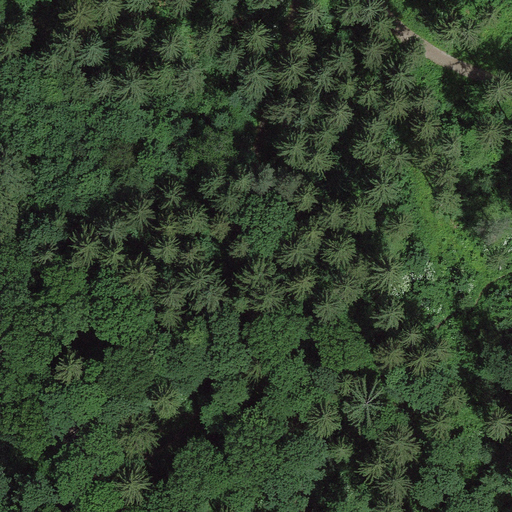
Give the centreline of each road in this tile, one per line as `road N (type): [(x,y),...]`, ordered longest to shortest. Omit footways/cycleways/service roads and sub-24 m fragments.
road 1 (track): [(511,240),(226,511)]
road 2 (track): [(384,0),(479,72),(511,85)]
